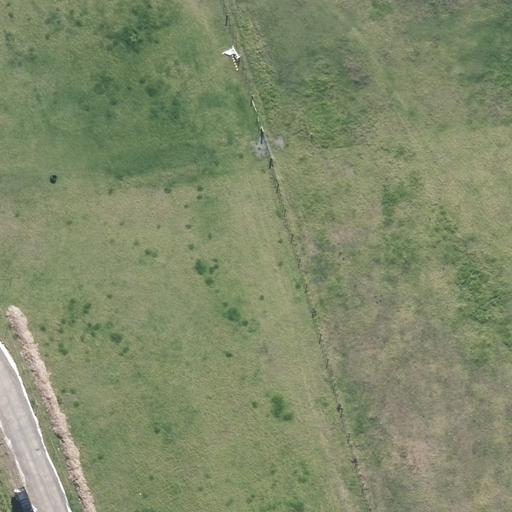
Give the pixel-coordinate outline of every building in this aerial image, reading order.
[(0,168),(12,166),(0,111),(0,168)] [(80,124),(81,145),(145,143),(144,122),(80,124)] [(42,436),(25,443),(54,511),(181,511),(136,402),(125,406),(117,387),(36,421),(42,436)] [(332,405),(314,410),(324,447),(342,442),(332,405)] [(358,500),(346,458),(328,463),(340,505),(358,500)]
